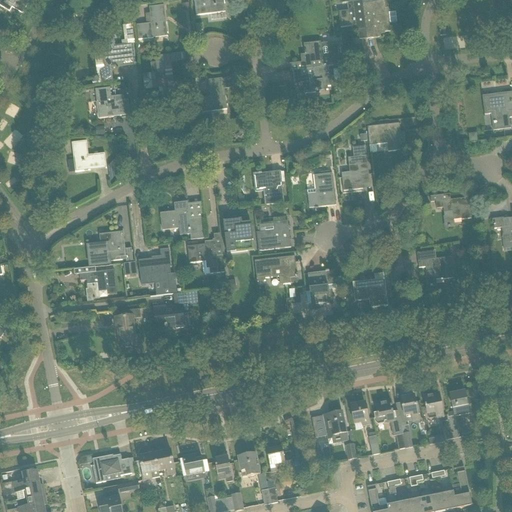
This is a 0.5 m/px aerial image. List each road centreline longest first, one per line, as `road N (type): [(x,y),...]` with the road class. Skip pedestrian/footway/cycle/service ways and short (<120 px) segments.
road 1 (tertiary): [(151,407),(511,334)]
road 2 (residential): [(31,244),(190,161),(266,150)]
road 3 (residential): [(266,150),(307,142),(402,74),(428,66)]
road 4 (residential): [(59,418),(31,244)]
road 5 (residential): [(330,238),(392,219),(437,151)]
road 6 (residential): [(349,494),(345,474),(356,467),(460,447)]
